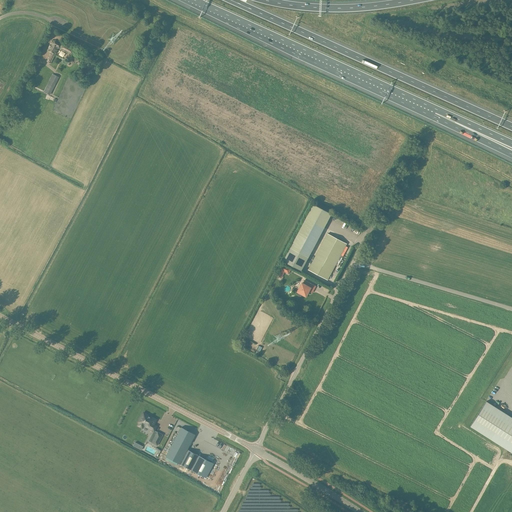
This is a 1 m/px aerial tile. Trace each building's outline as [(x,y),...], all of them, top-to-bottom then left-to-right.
[(52,53),(47,61),(51,63),(58,48),(72,54),(75,49),(63,44),(62,45),(61,44),(53,40),(48,50),(52,53)] [(53,73),(44,91),(51,95),(60,77),(53,73)] [(314,204),(283,261),(301,271),(332,213),(314,204)] [(328,234),(309,270),(328,280),(332,271),(347,244),(328,234)] [(283,265),(277,276),(281,278),(285,272),(286,273),(286,272),(288,268),(290,270),(289,271),(290,271),(291,269),(283,265)] [(297,292),(298,292),(298,293),(298,294),(298,295),(299,296),(301,296),(302,295),(302,294),(306,296),(310,288),(314,290),(316,286),(305,280),(303,284),(302,283),(297,292)] [(507,449),(511,451),(511,416),(486,400),(470,425),(504,447),(507,449)] [(157,419),(144,413),(140,420),(141,421),(138,425),(143,428),(144,425),(154,430),(157,426),(154,424),(157,419)] [(166,456),(180,464),(206,477),(213,463),(188,449),(195,435),(181,427),(166,456)] [(158,432),(152,443),(157,445),(163,434),(158,432)]
